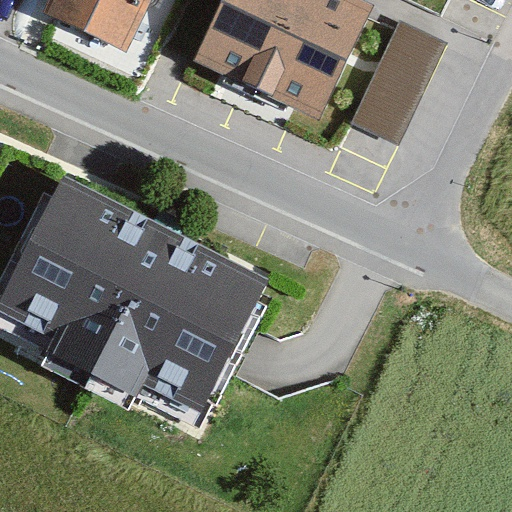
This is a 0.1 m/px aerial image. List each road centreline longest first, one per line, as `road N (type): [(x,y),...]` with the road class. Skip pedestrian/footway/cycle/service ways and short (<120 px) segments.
road 1 (residential): [(0,61),(413,251)]
road 2 (residential): [(511,46),(413,251)]
